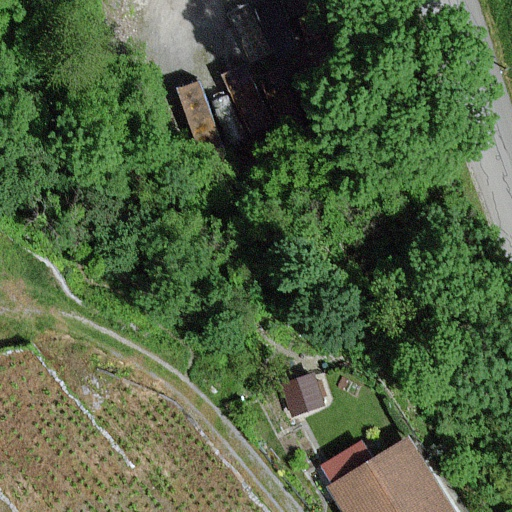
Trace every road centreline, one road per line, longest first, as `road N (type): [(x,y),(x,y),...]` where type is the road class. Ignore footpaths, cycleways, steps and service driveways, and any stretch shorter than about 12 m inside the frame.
road 1 (track): [(0,324),(49,323),(126,353),(192,396),(297,511)]
road 2 (residential): [(446,0),(511,192)]
